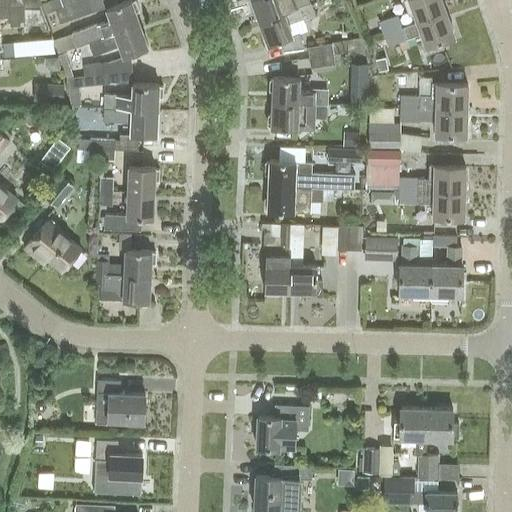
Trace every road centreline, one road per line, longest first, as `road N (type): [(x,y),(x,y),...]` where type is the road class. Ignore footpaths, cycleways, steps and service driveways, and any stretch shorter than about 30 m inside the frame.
road 1 (residential): [(195,338),(202,70),(180,0)]
road 2 (residential): [(195,338),(509,347)]
road 3 (residential): [(0,289),(80,338),(195,338)]
road 4 (residential): [(189,511),(195,338)]
road 5 (residential): [(503,511),(509,347)]
road 6 (residential): [(509,347),(511,208)]
